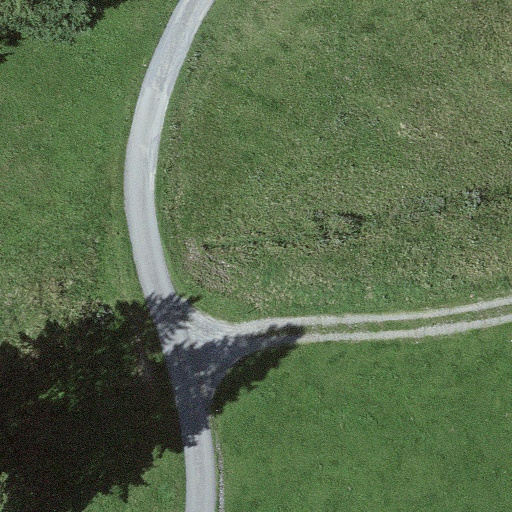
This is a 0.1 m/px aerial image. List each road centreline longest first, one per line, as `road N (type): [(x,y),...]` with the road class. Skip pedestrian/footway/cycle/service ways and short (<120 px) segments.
road 1 (track): [(202,0),(151,99),(142,235),(180,357)]
road 2 (track): [(180,357),(236,336),(367,328),(511,305)]
road 3 (track): [(180,357),(197,451),(198,511)]
